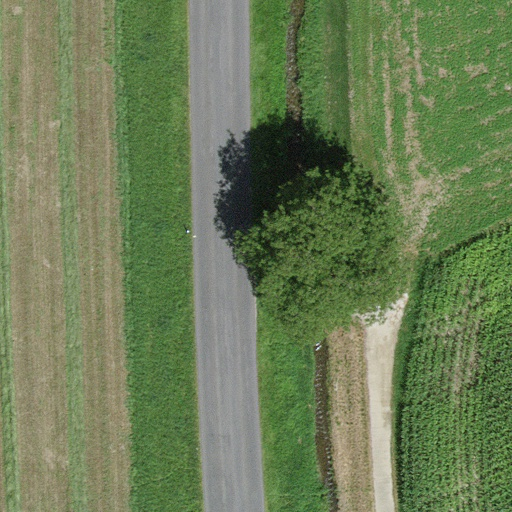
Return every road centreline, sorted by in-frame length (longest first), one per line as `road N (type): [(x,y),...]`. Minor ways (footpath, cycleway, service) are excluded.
road 1 (tertiary): [(217,0),(238,511)]
road 2 (track): [(385,511),(371,268)]
